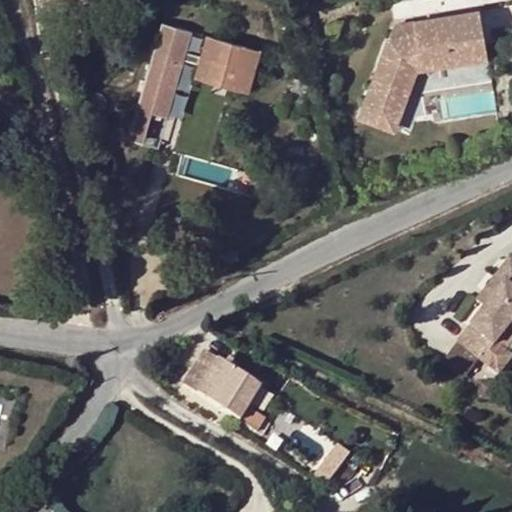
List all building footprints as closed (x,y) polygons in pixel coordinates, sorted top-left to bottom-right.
[(480,55),(472,10),(386,25),(352,117),(384,129),(397,94),(373,85),(383,59),(406,67),(480,55)] [(247,90),(259,49),(189,29),(183,49),(168,44),(174,24),(143,15),(118,102),(124,104),(122,108),(141,113),(142,109),(148,111),(166,52),(181,57),(178,70),(247,90)] [(397,94),(384,129),(388,130),(409,71),(481,59),(480,55),(406,67),(383,59),(373,85),(397,94)] [(306,81),(294,77),(289,97),(300,100),(306,81)] [(124,104),(118,102),(108,133),(139,142),(148,111),(142,109),(141,113),(122,108),(124,104)] [(436,332),(454,356),(469,344),(490,329),(498,338),(511,327),(511,277),(501,263),(461,293),(471,305),(436,332)] [(454,356),(436,332),(416,347),(433,370),(454,356)] [(469,344),(454,356),(464,369),(479,358),(469,344)] [(202,353),(183,384),(240,421),(260,388),(202,353)] [(363,414),(358,423),(370,429),(375,420),(363,414)] [(328,483),(351,455),(338,444),(315,472),(328,483)]
